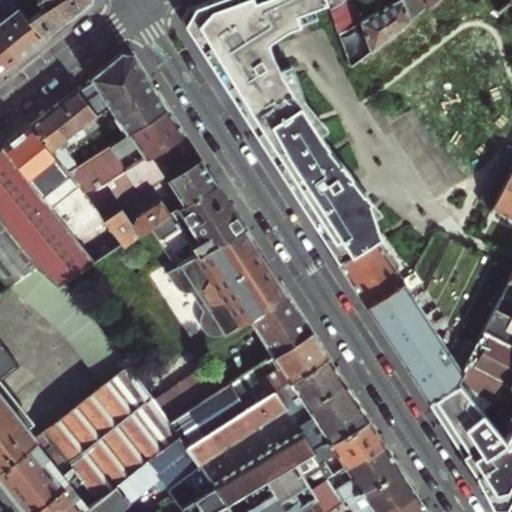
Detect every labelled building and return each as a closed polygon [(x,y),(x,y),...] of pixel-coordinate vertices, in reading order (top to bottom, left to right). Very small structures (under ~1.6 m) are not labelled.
[(18,0),(0,0),(0,31),(20,57),(31,48),(47,36),(32,16),(25,8),(18,0)] [(47,0),(50,5),(37,13),(32,16),(47,36),(92,0),(47,0)] [(328,0),(211,0),(188,8),(183,20),(270,155),(353,283),(366,304),(403,280),(376,239),(381,236),(368,200),(324,140),(280,70),(269,39),(289,25),(301,22),(297,11),(328,0)] [(328,0),(340,34),(363,21),(355,0),(328,0)] [(429,0),(400,0),(363,21),(340,34),(351,65),(431,6),(429,0)] [(25,8),(32,16),(37,13),(31,4),(25,8)] [(0,72),(7,67),(20,57),(0,31),(0,72)] [(120,117),(131,134),(171,109),(152,80),(136,54),(123,53),(94,76),(120,117)] [(101,114),(80,87),(72,93),(64,99),(85,126),(95,119),(101,114)] [(49,111),(70,138),(85,126),(64,99),(54,107),(49,111)] [(128,137),(109,149),(116,161),(140,145),(149,159),(188,134),(180,122),(171,109),(131,134),(128,137)] [(54,150),(70,138),(49,111),(41,117),(34,123),(54,150)] [(131,134),(120,117),(117,120),(128,137),(131,134)] [(95,119),(85,126),(91,134),(101,127),(95,119)] [(75,144),(91,134),(85,126),(70,138),(75,144)] [(195,146),(188,134),(149,159),(125,174),(116,161),(109,149),(103,153),(72,172),(108,218),(125,207),(171,177),(202,157),(195,146)] [(70,138),(54,150),(59,155),(75,144),(70,138)] [(0,215),(38,264),(59,285),(65,281),(96,261),(7,144),(0,149),(0,215)] [(175,184),(206,163),(202,157),(171,177),(175,184)] [(212,172),(206,163),(175,184),(178,188),(188,203),(219,182),(212,172)] [(234,206),(219,182),(188,203),(181,207),(202,241),(195,246),(202,256),(248,226),(234,206)] [(496,199),(492,207),(511,216),(511,189),(504,185),(496,199)] [(139,213),(135,221),(142,232),(173,212),(163,197),(139,213)] [(125,207),(108,218),(127,242),(142,232),(135,221),(125,207)] [(11,285),(38,264),(0,215),(0,272),(11,286),(11,285)] [(265,253),(248,226),(202,256),(180,269),(178,265),(167,273),(177,287),(180,289),(183,291),(187,291),(191,291),(204,311),(202,315),(201,320),(201,325),(204,329),(207,333),(212,335),(216,335),(219,335),(222,334),(251,315),(276,353),(314,329),(309,321),(290,291),(265,253)] [(63,331),(103,383),(128,362),(65,281),(59,285),(38,264),(11,285),(63,331)] [(506,313),(511,301),(511,276),(505,288),(496,306),(496,308),(506,313)] [(415,299),(403,280),(366,304),(372,314),(378,323),(415,299)] [(389,340),(426,316),(415,299),(378,323),(383,330),(389,340)] [(511,316),(506,313),(496,308),(488,324),(485,330),(511,344),(511,316)] [(393,346),(430,322),(426,316),(389,340),(393,346)] [(442,341),(430,322),(393,346),(399,355),(405,364),(442,341)] [(314,329),(276,353),(230,382),(247,408),(260,400),(278,389),(331,354),(323,343),(314,329)] [(511,344),(485,330),(468,365),(511,387),(511,344)] [(0,340),(0,378),(19,364),(0,340)] [(454,359),(442,341),(405,364),(410,373),(416,382),(454,359)] [(331,354),(278,389),(290,407),(294,414),(310,404),(348,380),(339,367),(331,354)] [(454,359),(416,382),(422,391),(428,400),(461,379),(464,374),(454,359)] [(128,362),(103,383),(36,436),(34,437),(69,482),(79,475),(99,500),(102,497),(118,485),(134,472),(151,459),(181,435),(170,420),(155,399),(128,362)] [(170,420),(219,389),(203,364),(155,399),(170,420)] [(461,379),(482,406),(489,401),(505,422),(511,425),(511,387),(468,365),(464,374),(461,379)] [(461,379),(428,400),(466,458),(494,502),(510,500),(511,495),(511,443),(510,441),(493,420),(482,406),(461,379)] [(314,410),(318,417),(356,392),(352,386),(348,380),(310,404),(314,410)] [(189,446),(207,434),(225,423),(242,412),(247,408),(230,382),(219,389),(170,420),(181,435),(189,446)] [(0,389),(0,419),(14,408),(0,389)] [(278,389),(260,400),(272,419),(281,413),(290,407),(278,389)] [(318,450),(372,418),(364,406),(356,392),(318,417),(302,427),(306,432),(318,450)] [(260,400),(247,408),(242,412),(255,430),(264,425),(272,419),(260,400)] [(489,401),(482,406),(493,420),(510,441),(511,443),(511,425),(505,422),(489,401)] [(36,436),(14,408),(0,419),(0,464),(34,437),(36,436)] [(242,412),(225,423),(237,442),(246,436),(255,430),(242,412)] [(381,431),(372,418),(318,450),(300,461),(297,462),(310,482),(313,487),(329,476),(331,475),(323,462),(339,451),(346,462),(367,449),(369,454),(388,442),(381,431)] [(229,447),(237,442),(225,423),(207,434),(220,453),(229,447)] [(300,461),(318,450),(306,432),(297,437),(288,442),(300,461)] [(211,459),(220,453),(207,434),(189,446),(202,465),(211,459)] [(181,435),(151,459),(164,477),(168,483),(171,488),(184,478),(202,465),(189,446),(181,435)] [(29,511),(69,482),(34,437),(0,464),(0,476),(15,496),(27,511),(29,511)] [(282,471),(297,462),(300,461),(288,442),(279,448),(270,453),(282,471)] [(358,495),(403,466),(396,455),(388,442),(369,454),(367,449),(346,462),(348,464),(356,477),(337,489),(329,476),(313,487),(319,497),(327,511),(331,511),(347,502),(358,495)] [(267,480),(282,471),(270,453),(261,458),(252,463),(263,482),(267,480)] [(151,459),(134,472),(148,490),(156,484),(164,477),(151,459)] [(205,469),(202,465),(184,478),(198,497),(184,507),(187,511),(327,511),(319,497),(304,506),(295,492),(310,482),(297,462),(282,471),(267,480),(275,492),(251,506),(241,511),(234,511),(229,503),(216,484),(211,477),(205,469)] [(247,492),(263,482),(252,463),(243,468),(235,473),(247,492)] [(205,469),(211,477),(217,473),(211,465),(205,469)] [(379,511),(378,511),(398,498),(401,503),(420,491),(414,482),(403,466),(358,495),(368,511),(379,511)] [(134,472),(118,485),(132,502),(140,496),(148,490),(134,472)] [(243,494),(247,492),(235,473),(225,479),(216,484),(229,503),(243,494)] [(83,511),(86,510),(99,500),(79,475),(69,482),(29,511),(83,511)] [(251,506),(275,492),(267,480),(263,482),(247,492),(243,494),(251,506)] [(118,485),(102,497),(114,511),(119,511),(123,509),(132,502),(118,485)] [(398,498),(378,511),(379,511),(433,511),(428,503),(420,491),(401,503),(398,498)] [(353,511),(368,511),(358,495),(347,502),(353,511)] [(86,510),(87,511),(114,511),(102,497),(99,500),(86,510)] [(187,511),(184,507),(178,499),(171,503),(163,508),(165,511),(187,511)]
